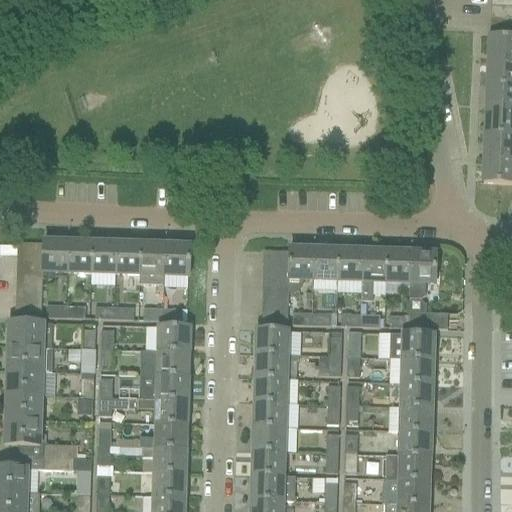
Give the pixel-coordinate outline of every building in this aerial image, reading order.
[(511,0),(491,0),(491,9),(511,9),(511,0)] [(490,21),(511,21),(511,9),(491,9),(490,21)] [(490,34),(511,34),(511,21),(490,21),(490,34)] [(488,64),(511,65),(511,40),(489,40),(488,64)] [(487,89),(511,89),(511,65),(488,64),(487,89)] [(486,113),(511,113),(511,89),(487,89),(486,113)] [(485,137),(511,137),(511,113),(486,113),(485,137)] [(484,161),(511,161),(511,137),(485,137),(484,161)] [(483,186),(511,186),(511,161),(484,161),(483,186)] [(42,276),(66,276),(67,246),(43,245),(43,247),(43,257),(42,270),(42,276)] [(16,257),(43,257),(43,247),(16,246),(16,257)] [(66,276),(91,277),(92,247),(67,246),(66,276)] [(91,277),(115,277),(116,247),(92,247),(91,277)] [(115,277),(139,278),(140,248),(116,247),(115,277)] [(139,287),(163,288),(164,279),(163,279),(164,248),(140,248),(139,278),(139,287)] [(164,279),(188,279),(189,249),(164,248),(163,279),(164,279)] [(288,282),(313,283),(314,253),(289,252),(289,255),(289,266),(288,278),(288,282)] [(313,283),(337,284),(338,254),(314,253),(313,283)] [(263,266),(289,266),(289,255),(263,254),(263,266)] [(337,284),(361,285),(362,255),(338,254),(337,284)] [(360,304),(372,304),(372,285),(384,285),(385,255),(362,255),(361,285),(360,304)] [(384,285),(409,286),(410,256),(385,255),(384,285)] [(439,275),(434,275),(435,257),(410,256),(409,286),(409,300),(409,309),(408,318),(407,319),(406,325),(410,325),(410,328),(410,331),(408,331),(408,332),(432,333),(433,316),(426,316),(426,308),(420,302),(424,300),(425,299),(425,286),(432,286),(432,287),(439,287),(439,275)] [(16,269),(42,270),(43,257),(16,257),(16,269)] [(262,278),(288,278),(289,266),(263,266),(262,278)] [(16,281),(42,282),(42,276),(42,270),(16,269),(16,281)] [(262,291),(288,291),(288,282),(288,278),(262,278),(262,291)] [(15,295),(41,295),(42,282),(16,281),(15,295)] [(262,302),(288,303),(288,291),(262,291),(262,302)] [(15,307),(41,307),(41,295),(15,295),(15,307)] [(261,315),(287,315),(288,303),(262,302),(261,315)] [(15,320),(41,320),(41,307),(15,307),(15,320)] [(46,321),(65,322),(65,321),(67,321),(67,315),(64,315),(64,309),(47,309),(46,321)] [(67,321),(85,322),(85,310),(64,309),(64,315),(67,315),(67,321)] [(95,323),(113,323),(115,323),(115,316),(112,316),(112,311),(95,311),(95,323)] [(113,323),(133,324),(133,312),(112,311),(112,316),(115,316),(115,323),(113,323)] [(143,324),(162,324),(163,324),(163,318),(160,318),(160,312),(144,311),(143,324)] [(162,324),(181,325),(182,313),(160,312),(160,318),(163,318),(163,324),(162,324)] [(261,328),(287,328),(287,315),(261,315),(261,328)] [(292,329),(312,329),(314,329),(314,323),(311,323),(311,317),(293,316),(292,329)] [(312,329),(331,330),(331,318),(311,317),(311,323),(314,323),(314,329),(312,329)] [(340,330),(360,331),(360,330),(361,330),(361,325),(359,324),(358,318),(341,318),(340,330)] [(380,319),(358,318),(359,324),(361,325),(361,330),(360,330),(360,331),(361,331),(379,332),(380,319)] [(406,332),(408,332),(408,331),(410,331),(410,328),(410,325),(406,325),(407,319),(390,319),(389,332),(406,332)] [(44,352),(51,353),(52,342),(44,342),(44,327),(8,326),(7,350),(44,352)] [(158,355),(188,356),(189,331),(159,331),(158,355)] [(82,355),(87,355),(87,352),(93,352),(93,354),(94,354),(95,334),(83,333),(82,355)] [(256,333),(256,358),(285,359),(286,335),(286,334),(261,333),(256,333)] [(101,355),(107,355),(107,352),(114,352),(114,335),(102,334),(101,355)] [(347,363),(353,363),(353,360),(359,361),(359,362),(360,362),(361,336),(348,336),(347,363)] [(402,363),(431,364),(432,339),(391,338),(390,362),(402,363)] [(328,341),(328,360),(341,360),(342,342),(328,341)] [(44,376),(44,352),(7,350),(6,375),(44,376)] [(80,354),(80,377),(81,377),(93,377),(94,377),(94,373),(94,354),(93,354),(93,352),(87,352),(87,355),(82,355),(82,354),(80,354)] [(100,372),(113,373),(114,352),(107,352),(107,355),(101,355),(100,372)] [(154,379),(187,381),(188,356),(158,355),(141,354),(140,365),(154,365),(154,379)] [(285,383),(285,359),(256,358),(255,382),(285,383)] [(319,380),(341,380),(341,360),(319,360),(319,361),(319,380)] [(347,380),(359,381),(359,372),(360,362),(359,362),(359,361),(353,360),(353,363),(347,363),(347,380)] [(402,363),(401,387),(431,388),(431,364),(402,363)] [(43,400),(44,376),(6,375),(6,399),(43,400)] [(153,403),(186,405),(187,381),(154,379),(153,403)] [(80,401),(93,402),(93,383),(81,382),(80,401)] [(254,406),(284,407),(285,384),(285,383),(255,382),(254,406)] [(100,403),(105,403),(105,401),(112,401),(111,402),(112,402),(113,383),(100,383),(100,403)] [(401,411),(430,412),(431,388),(401,387),(401,411)] [(327,408),(340,409),(340,390),(328,390),(327,408)] [(346,412),(351,412),(352,409),(357,409),(358,390),(347,390),(346,412)] [(5,424),(42,425),(43,400),(6,399),(5,424)] [(99,421),(111,422),(112,402),(111,402),(112,401),(105,401),(105,403),(100,403),(99,421)] [(77,418),(92,418),(92,403),(78,403),(77,418)] [(156,428),(185,429),(186,405),(153,403),(137,403),(136,414),(156,414),(156,428)] [(283,431),(284,407),(254,406),(254,430),(283,431)] [(327,428),(339,428),(340,409),(327,408),(327,428)] [(346,429),(357,429),(357,409),(352,409),(351,412),(346,412),(346,429)] [(400,435),(429,436),(430,412),(401,411),(400,435)] [(5,424),(4,448),(43,449),(43,448),(45,448),(46,438),(42,438),(42,425),(5,424)] [(99,432),(97,450),(110,451),(155,452),(185,453),(185,429),(156,428),(156,442),(140,441),(139,443),(116,442),(116,446),(110,445),(110,433),(111,433),(112,427),(99,426),(99,432)] [(253,455),(282,455),(283,432),(283,431),(254,430),(253,455)] [(399,459),(429,460),(429,436),(400,435),(400,436),(399,459)] [(344,459),(350,459),(350,455),(356,455),(356,438),(345,437),(344,457),(344,459)] [(326,457),(339,457),(340,439),(327,438),(326,457)] [(43,449),(43,461),(73,461),(74,450),(74,449),(45,448),(43,448),(43,449)] [(97,450),(97,469),(109,469),(109,457),(110,451),(97,450)] [(155,452),(154,476),(184,477),(185,453),(155,452)] [(252,479),(282,479),(282,455),(253,455),(252,479)] [(343,477),(355,477),(356,455),(350,455),(350,459),(344,459),(343,477)] [(325,477),(338,477),(339,457),(326,457),(325,477)] [(385,483),(428,484),(429,460),(399,459),(386,458),(386,462),(383,463),(382,479),(385,481),(385,483)] [(43,461),(42,474),(72,475),(73,475),(73,474),(73,461),(43,461)] [(0,471),(0,496),(37,497),(38,472),(0,471)] [(154,500),(183,501),(184,477),(154,476),(154,500)] [(281,504),(295,504),(295,481),(292,480),(252,479),(252,503),(281,504)] [(96,480),(96,498),(108,499),(109,480),(96,480)] [(382,507),(428,509),(428,484),(385,483),(386,483),(383,487),(382,507)] [(324,505),(337,505),(338,487),(325,487),(324,505)] [(343,507),(348,507),(348,504),(354,505),(354,506),(356,506),(356,487),(344,487),(343,507)] [(39,511),(39,497),(37,497),(28,497),(0,496),(0,511),(39,511)] [(76,511),(89,511),(90,498),(68,498),(77,498),(76,511)] [(96,498),(95,511),(107,511),(108,499),(96,498)] [(153,511),(182,511),(183,501),(154,500),(153,511)] [(251,511),(280,511),(281,504),(252,503),(251,511)]
